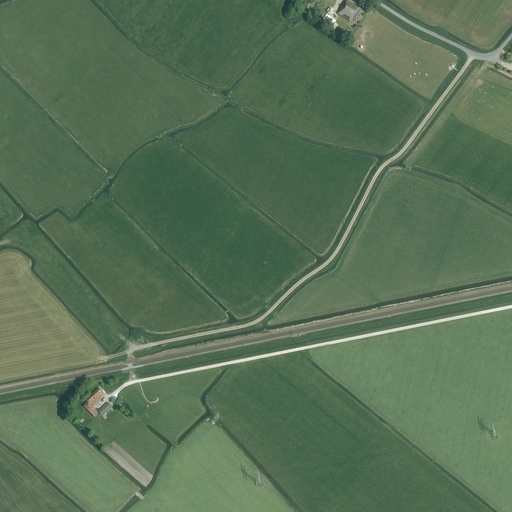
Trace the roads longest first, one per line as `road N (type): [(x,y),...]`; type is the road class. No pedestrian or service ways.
road 1 (track): [(110,357),(250,324),(328,262),(380,169),(405,148),(473,53)]
road 2 (unclassified): [(511,35),(479,55),(373,0)]
